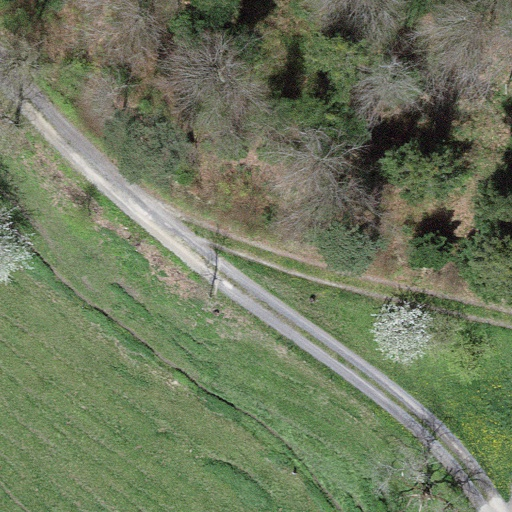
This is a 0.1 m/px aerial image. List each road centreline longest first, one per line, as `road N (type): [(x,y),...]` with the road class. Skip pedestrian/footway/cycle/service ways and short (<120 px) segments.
road 1 (track): [(0,56),(83,149),(463,467),(496,511)]
road 2 (track): [(511,318),(255,255),(154,210)]
